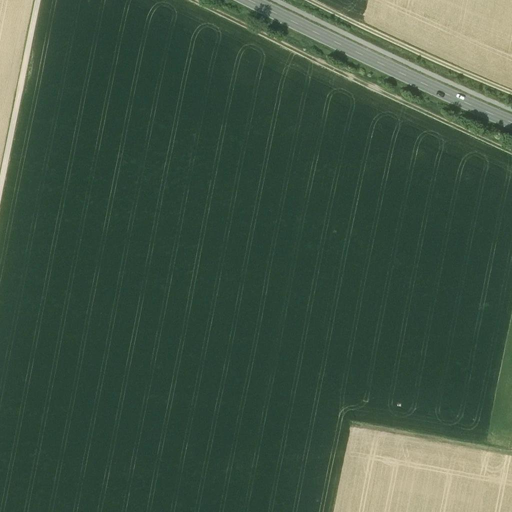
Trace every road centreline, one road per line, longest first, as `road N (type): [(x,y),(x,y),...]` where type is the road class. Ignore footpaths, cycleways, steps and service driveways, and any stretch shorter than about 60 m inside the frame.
road 1 (track): [(190,0),(511,154)]
road 2 (secondary): [(511,123),(248,0)]
road 3 (track): [(511,94),(305,0)]
road 4 (track): [(0,187),(37,0)]
